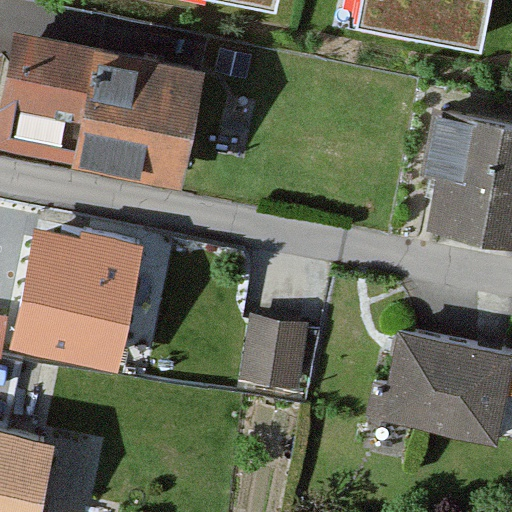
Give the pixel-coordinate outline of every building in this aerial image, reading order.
[(485,0),(359,0),(358,5),(480,29),(485,0)] [(0,142),(178,176),(201,58),(14,23),(0,95),(0,142)] [(226,72),(229,48),(205,45),(201,69),(226,72)] [(511,233),(511,117),(436,104),(424,172),(435,173),(427,218),(511,233)] [(77,237),(34,228),(12,340),(114,360),(139,236),(79,225),(77,237)] [(300,320),(248,311),(237,371),(289,380),(300,320)] [(492,434),(511,346),(399,323),(386,384),(370,381),(364,412),(450,430),(450,426),(492,434)] [(38,511),(55,433),(0,420),(0,511),(38,511)]
